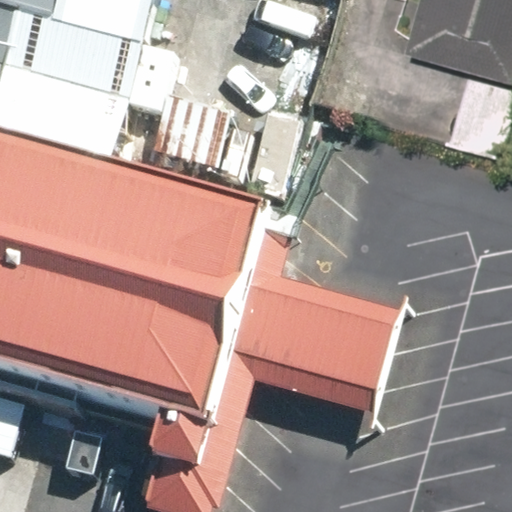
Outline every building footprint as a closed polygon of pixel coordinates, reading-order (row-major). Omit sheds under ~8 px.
[(166,0),(0,0),(0,134),(126,168),(131,148),(227,174),(243,117),(142,90),(166,0)] [(511,0),(424,0),(410,55),(511,82),(511,0)] [(511,86),(473,75),(453,141),(511,159),(511,86)] [(281,220),(0,142),(0,378),(174,427),(154,511),(233,511),(265,392),(292,287),(303,248),(277,239),(281,220)] [(292,287),(265,392),(387,424),(411,319),(292,287)]
